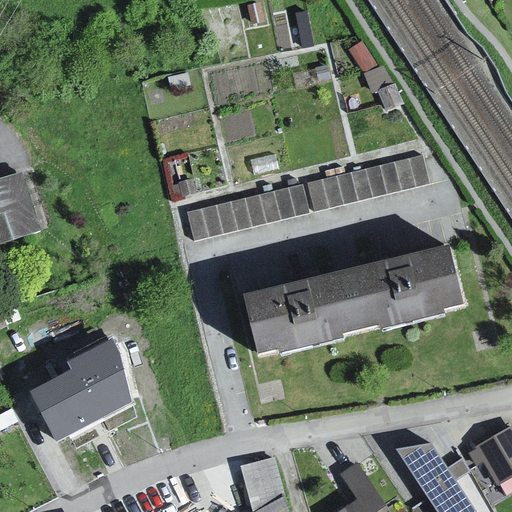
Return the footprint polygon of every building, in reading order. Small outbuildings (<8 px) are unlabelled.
[(0,182),(0,248),(45,236),(29,177),(1,184),(0,182)] [(462,305),(449,249),(283,293),(297,350),(462,305)] [(94,371),(34,398),(59,445),(115,419),(94,371)] [(511,426),(511,423),(467,449),(499,495),(511,487),(511,426)] [(359,499),(342,511),(402,511),(365,458),(343,473),(359,499)] [(295,511),(294,505),(287,498),(276,459),(245,467),(257,511),(295,511)]
